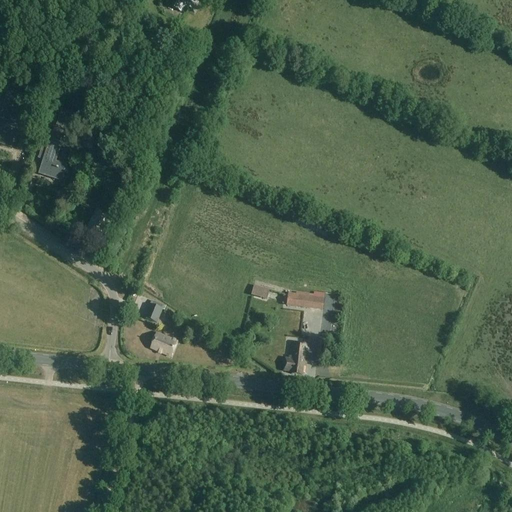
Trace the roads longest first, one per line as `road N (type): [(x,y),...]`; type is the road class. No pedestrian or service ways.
road 1 (secondary): [(511,440),(424,405),(107,366)]
road 2 (unclassified): [(107,366),(108,286),(0,210)]
road 3 (track): [(136,392),(103,511)]
